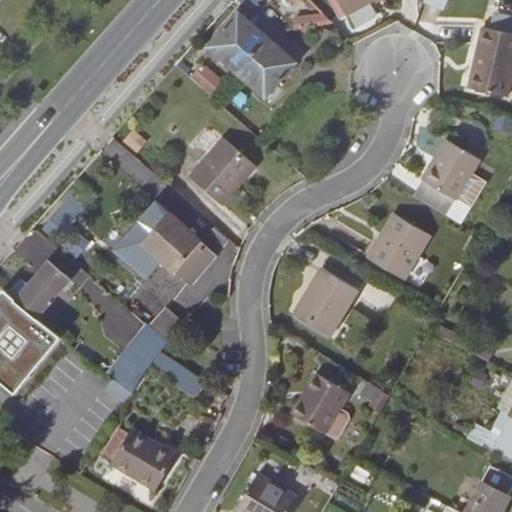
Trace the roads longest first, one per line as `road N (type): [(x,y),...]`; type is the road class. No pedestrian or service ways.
road 1 (residential): [(194,511),(252,417),(259,353),(251,290),(279,226),(384,147),(403,68)]
road 2 (tertiary): [(162,0),(21,161)]
